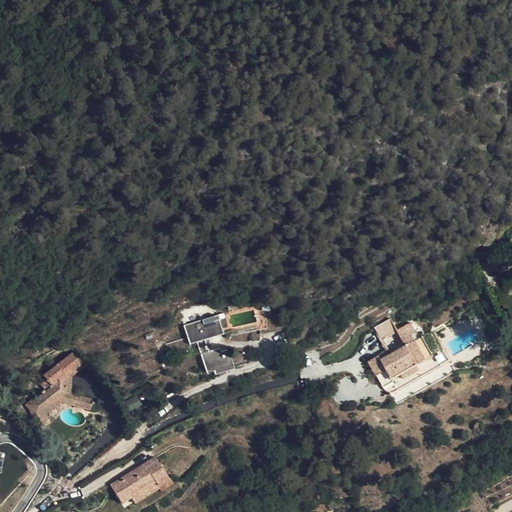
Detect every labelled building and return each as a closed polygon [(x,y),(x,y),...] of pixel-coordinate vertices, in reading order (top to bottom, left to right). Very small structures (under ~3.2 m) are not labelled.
[(511,258),(509,249),(489,256),(495,274),(511,268),(511,258)] [(400,310),(394,313),(399,323),(404,320),(400,310)] [(479,311),(466,318),(470,325),(483,318),(479,311)] [(228,350),(221,352),(214,354),(212,350),(209,339),(224,334),(220,320),(226,318),(224,313),(184,326),(187,338),(189,345),(197,342),(206,373),(214,370),(233,365),(228,350)] [(285,327),(282,313),(258,318),(261,332),(285,327)] [(381,339),(396,330),(390,319),(374,328),(381,339)] [(450,361),(443,349),(432,355),(423,338),(415,342),(412,336),(416,334),(410,322),(396,330),(405,346),(389,354),(387,351),(368,361),(384,389),(387,391),(391,393),(396,392),(450,361)] [(387,351),(389,354),(405,346),(396,330),(381,339),(387,351)] [(433,333),(423,338),(432,355),(443,349),(433,333)] [(168,351),(189,345),(187,338),(166,344),(168,351)] [(75,352),(73,354),(83,366),(86,364),(75,352)] [(94,400),(72,394),(67,394),(66,390),(72,388),(72,376),(84,367),(83,366),(73,354),(45,376),(48,380),(43,384),(48,391),(37,399),(36,398),(27,405),(31,410),(39,427),(42,425),(44,423),(46,419),(46,415),(45,411),(58,401),(63,402),(91,411),(94,400)] [(234,369),(233,365),(214,370),(215,374),(234,369)] [(123,403),(128,410),(138,405),(134,397),(123,403)] [(46,415),(63,402),(58,401),(45,411),(46,415)] [(169,478),(155,457),(120,479),(131,497),(133,500),(159,484),(169,478)] [(169,478),(159,484),(160,487),(162,490),(172,483),(169,478)] [(131,497),(120,479),(110,485),(121,503),(131,497)] [(159,484),(133,500),(135,503),(160,487),(159,484)]
